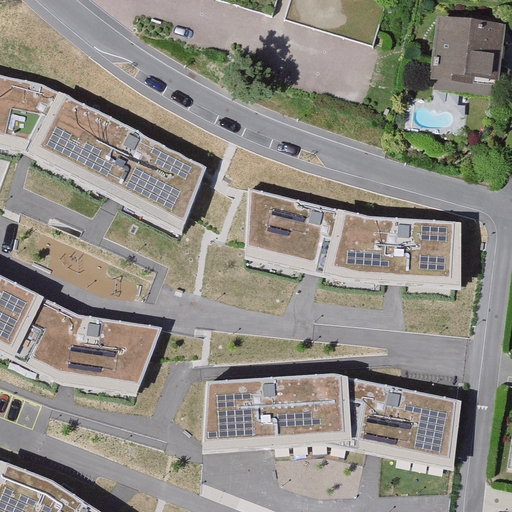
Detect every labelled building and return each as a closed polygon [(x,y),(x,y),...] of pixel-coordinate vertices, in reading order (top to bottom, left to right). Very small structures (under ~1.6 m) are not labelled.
[(506,27),(437,19),(431,76),(500,84),(506,27)] [(0,75),(0,148),(24,155),(27,156),(115,203),(180,238),(206,167),(48,87),(0,75)] [(245,186),(245,258),(311,275),(345,283),(394,286),(460,289),(461,222),(371,219),(245,186)] [(0,276),(0,352),(62,384),(68,385),(136,396),(162,328),(81,315),(0,276)] [(208,380),(204,454),(258,451),(326,447),(375,456),(454,471),(461,401),(334,375),(208,380)] [(0,511),(100,511),(54,483),(0,461),(0,511)]
